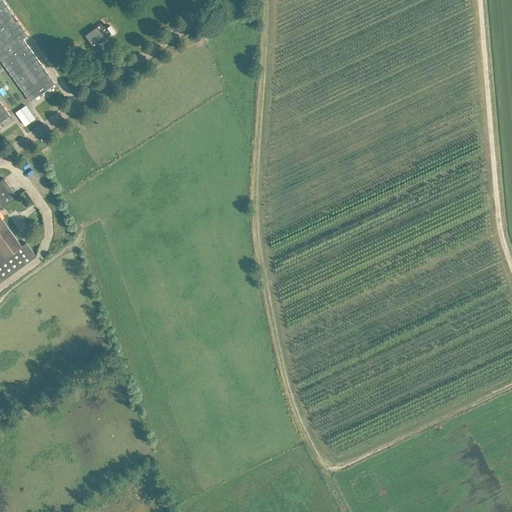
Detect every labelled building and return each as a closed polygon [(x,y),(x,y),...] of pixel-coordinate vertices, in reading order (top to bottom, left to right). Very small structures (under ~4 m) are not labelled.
[(0,0),(0,122),(10,115),(0,101),(0,59),(30,101),(55,83),(23,38),(28,35),(2,0),(0,0)] [(172,0),(164,0),(157,6),(166,18),(179,9),(172,0)] [(146,22),(140,26),(145,32),(157,23),(148,11),(142,16),(146,22)] [(120,27),(114,32),(119,38),(131,29),(122,17),(115,22),(120,27)] [(105,38),(97,26),(84,35),(93,47),(97,44),(103,39),(105,38)] [(25,105),(15,111),(20,118),(30,112),(25,105)] [(0,280),(36,255),(25,240),(20,244),(0,216),(0,207),(16,196),(3,178),(0,180),(0,280)]
